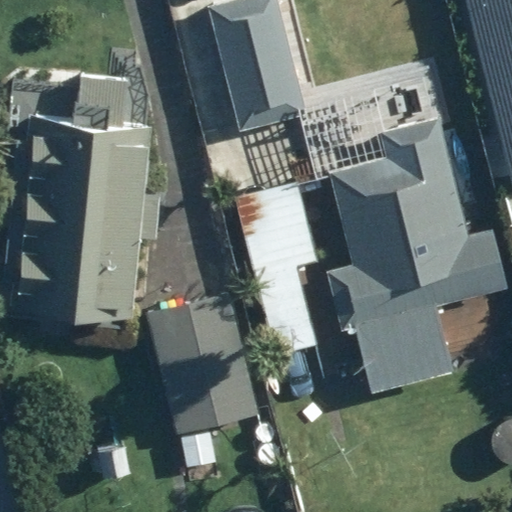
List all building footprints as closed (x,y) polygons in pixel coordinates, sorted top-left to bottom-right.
[(213,0),(246,122),(311,106),(282,0),(213,0)] [(511,0),(474,0),(511,151),(511,0)] [(26,131),(11,268),(18,268),(15,295),(136,308),(144,228),(162,230),(166,185),(149,184),(155,116),(36,104),(34,132),(26,131)] [(472,226),(445,108),(386,122),(393,150),(336,164),(356,255),(331,261),(345,321),(361,317),(370,354),(452,335),(442,296),(511,280),(511,277),(498,221),(472,226)] [(240,190),(278,349),(321,338),(301,259),(322,254),(303,175),(240,190)] [(152,307),(180,427),(263,408),(234,288),(152,307)]
